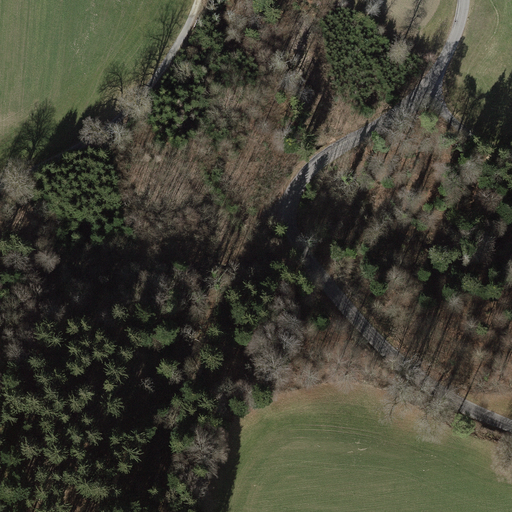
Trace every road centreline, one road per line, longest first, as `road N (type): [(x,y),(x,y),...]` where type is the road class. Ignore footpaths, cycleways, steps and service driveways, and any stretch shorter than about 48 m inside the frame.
road 1 (tertiary): [(464,0),(458,31),(421,94),(296,190),(286,208),(289,232),(381,346),(419,379),(511,428)]
road 2 (track): [(0,189),(110,129),(173,55),(197,0)]
